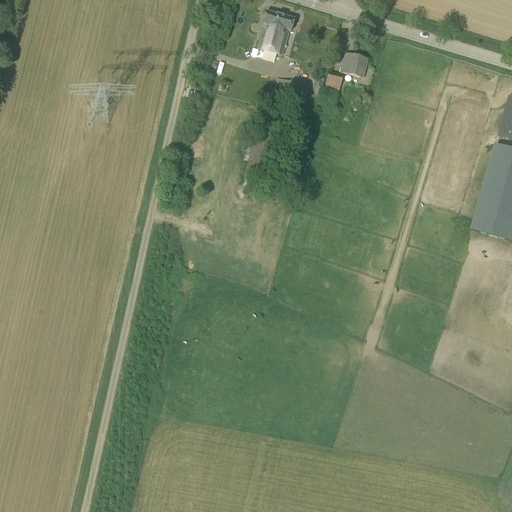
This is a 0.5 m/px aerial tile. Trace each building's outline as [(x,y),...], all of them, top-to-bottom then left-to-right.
[(291,33),(294,20),(265,13),(262,25),(264,26),(257,51),(281,57),(287,32),(291,33)] [(287,55),(313,65),(317,55),(320,56),(322,49),(294,38),(287,55)] [(362,79),(367,61),(345,55),(340,72),(362,79)] [(337,96),(342,77),(329,74),(324,93),(337,96)] [(317,109),(323,90),(322,90),(324,80),(314,78),(312,88),(307,107),(317,109)] [(304,107),(309,88),(282,81),(277,99),(304,107)] [(511,97),(507,96),(495,135),(511,140),(511,97)] [(217,97),(211,125),(217,127),(219,120),(224,121),(228,99),(217,97)] [(266,186),(285,116),(261,110),(250,149),(244,148),(241,161),(213,153),(206,180),(239,188),(246,159),(248,159),(241,188),(245,189),(233,237),(252,242),(265,192),(256,190),(258,184),(266,186)] [(511,232),(511,146),(492,141),(467,227),(510,239),(511,232)] [(195,264),(261,279),(267,254),(241,248),(239,258),(199,249),(195,264)] [(190,290),(190,278),(182,278),(182,290),(190,290)]
